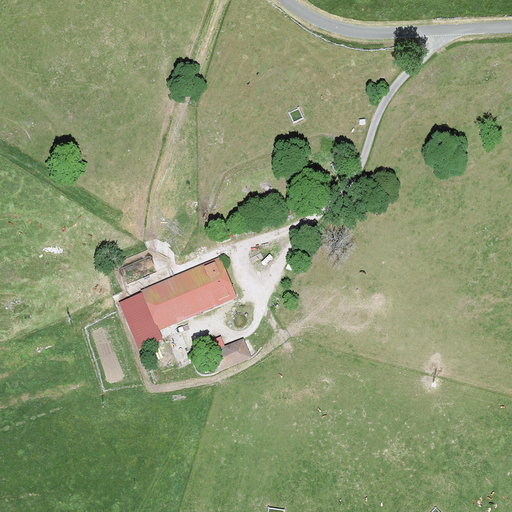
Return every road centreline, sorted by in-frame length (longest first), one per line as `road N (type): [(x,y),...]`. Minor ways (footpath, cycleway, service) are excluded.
road 1 (track): [(442,30),(393,89),(337,198),(301,222),(225,251)]
road 2 (track): [(217,0),(152,206),(156,229)]
road 3 (tertiary): [(286,0),(360,33),(511,27)]
